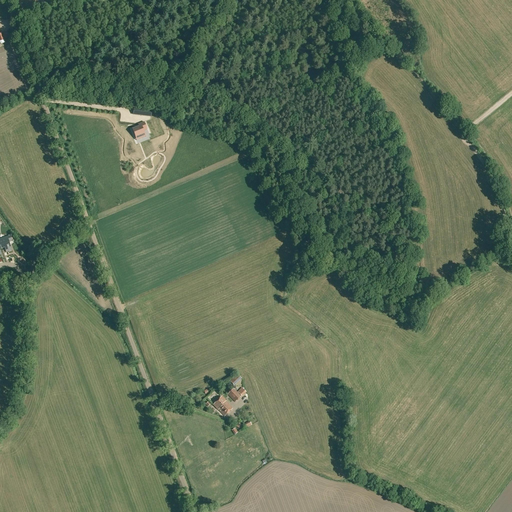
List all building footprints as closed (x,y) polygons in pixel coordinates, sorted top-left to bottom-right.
[(130,129),(134,137),(143,133),(142,130),(145,128),(142,121),(138,123),(139,125),(130,129)] [(11,235),(0,239),(0,242),(2,248),(6,247),(7,251),(13,249),(9,241),(13,240),(11,235)] [(234,385),(241,379),(237,375),(230,381),(234,385)] [(235,402),(241,396),(233,389),(228,394),(235,402)] [(225,416),(232,408),(226,401),(222,397),(213,405),(218,410),(225,416)]
